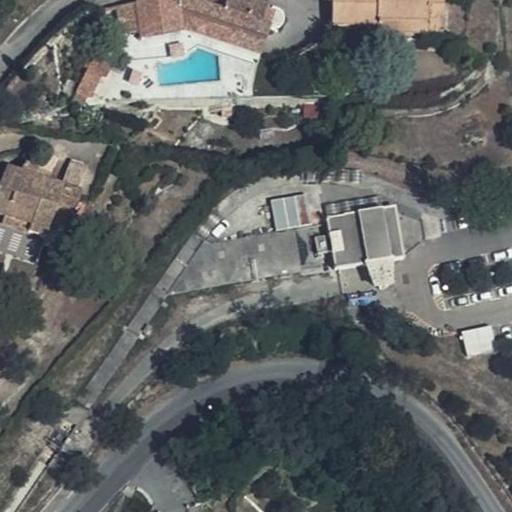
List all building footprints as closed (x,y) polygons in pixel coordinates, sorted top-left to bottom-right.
[(270,32),(280,10),(271,6),(271,0),(228,0),(227,5),(208,0),(135,0),(119,3),(124,32),(142,32),(143,39),(193,33),(263,55),(270,32)] [(446,35),(447,0),(336,0),(336,26),(383,28),(383,33),(446,35)] [(107,82),(111,72),(87,61),(82,72),(87,74),(77,96),(92,104),(101,81),(107,82)] [(79,197),(47,184),(35,179),(38,169),(25,164),(21,174),(8,169),(0,189),(0,214),(5,217),(3,223),(45,240),(49,229),(57,210),(72,215),(79,197)] [(35,179),(47,184),(51,174),(38,169),(35,179)] [(310,192),(273,197),(277,231),(253,234),(258,272),(303,267),(298,226),(314,224),(310,192)] [(330,270),(362,265),(390,260),(403,258),(402,254),(396,215),(394,207),(322,219),(324,236),(326,249),(330,270)] [(64,235),(72,215),(57,210),(49,229),(64,235)] [(362,265),(365,273),(391,269),(390,260),(362,265)] [(391,269),(365,273),(373,296),(392,293),(391,269)]
